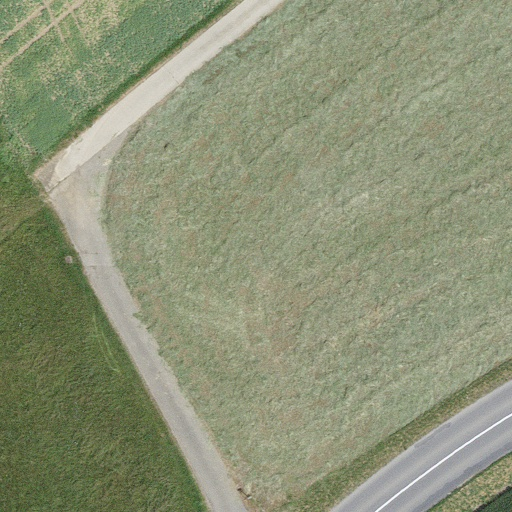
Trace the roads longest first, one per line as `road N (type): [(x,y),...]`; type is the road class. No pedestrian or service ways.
road 1 (track): [(224,511),(55,168),(263,0)]
road 2 (secondary): [(511,411),(442,453),(374,511)]
